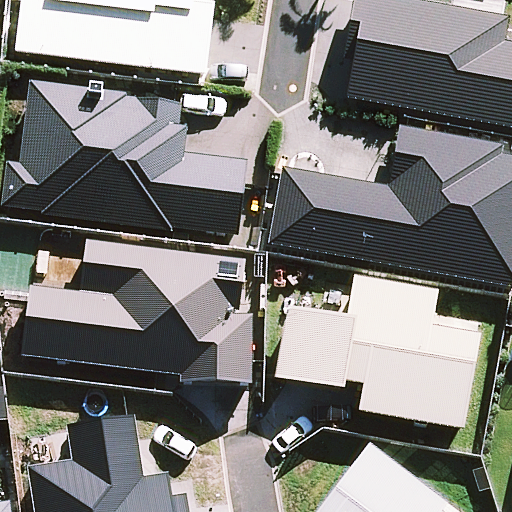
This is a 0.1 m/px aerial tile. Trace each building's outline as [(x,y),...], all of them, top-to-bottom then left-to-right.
[(21,0),(14,55),(205,80),(215,9),(193,6),(193,0),(21,0)] [(353,64),(346,100),(511,130),(511,47),(504,46),(509,21),(397,0),(353,0),(342,62),(353,64)] [(1,210),(42,215),(41,218),(171,235),(172,231),(237,239),(246,166),(185,157),(188,131),(179,130),(182,109),(112,99),(110,108),(86,105),(88,94),(30,86),(19,167),(6,165),(1,210)] [(281,172),(268,246),(511,290),(511,160),(500,158),(502,149),(399,131),(388,191),(281,172)] [(27,289),(19,357),(180,380),(180,388),(251,389),(253,319),(237,318),(244,265),(84,245),(79,295),(27,289)] [(362,390),(357,415),(463,435),(479,339),(431,330),(437,295),(353,280),(346,322),(288,311),(274,383),(344,395),(345,386),(362,390)] [(71,465),(26,470),(32,511),(188,511),(186,497),(171,499),(168,477),(144,481),(135,420),(66,429),(71,465)] [(443,511),(448,507),(368,448),(319,511),(443,511)] [(0,511),(11,511),(11,504),(0,505),(0,503),(1,504),(0,498),(0,511)]
